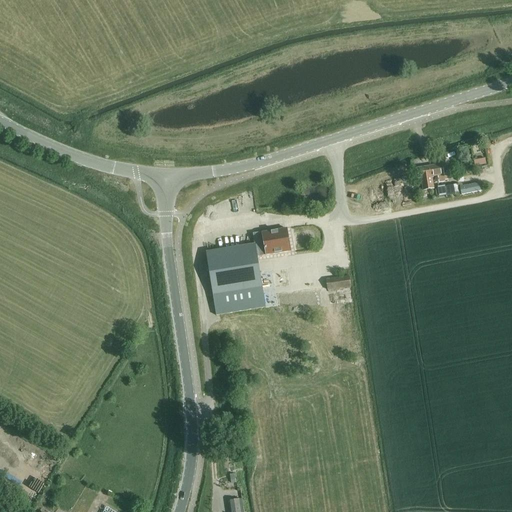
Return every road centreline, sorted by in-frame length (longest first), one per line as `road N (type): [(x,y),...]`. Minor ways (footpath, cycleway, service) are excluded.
road 1 (tertiary): [(164,176),(246,166),(511,82)]
road 2 (tertiary): [(179,511),(192,437),(164,176)]
road 3 (track): [(511,140),(497,147),(501,195),(343,219)]
road 4 (tertiary): [(164,176),(89,162),(0,121)]
